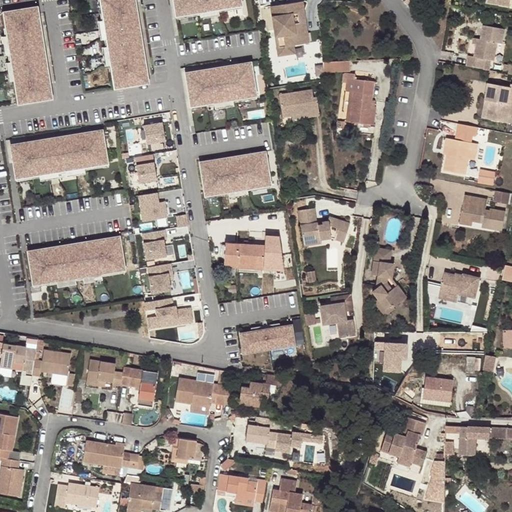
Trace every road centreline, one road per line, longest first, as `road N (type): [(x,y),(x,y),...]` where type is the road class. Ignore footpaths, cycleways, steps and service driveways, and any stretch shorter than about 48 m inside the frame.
road 1 (residential): [(186,154),(215,334),(207,352),(10,324)]
road 2 (residential): [(204,511),(212,439),(164,426),(134,434),(69,420),(48,435),(36,511)]
road 3 (residential): [(391,0),(424,65),(401,199)]
